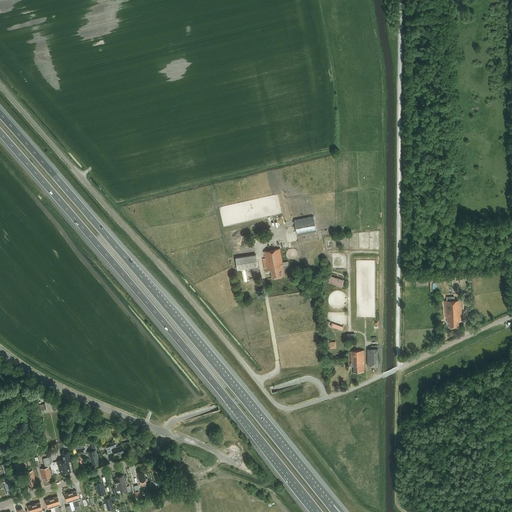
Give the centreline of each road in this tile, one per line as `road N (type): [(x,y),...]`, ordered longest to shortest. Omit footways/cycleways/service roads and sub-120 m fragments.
road 1 (unclassified): [(381,375),(294,408),(276,405),(0,84)]
road 2 (motorway): [(330,507),(0,111)]
road 3 (motorway): [(0,133),(318,511)]
road 4 (track): [(399,367),(399,0)]
road 5 (residential): [(0,504),(157,453),(163,432)]
road 6 (residential): [(163,432),(52,387),(0,353)]
road 7 (unclassified): [(511,316),(396,369)]
